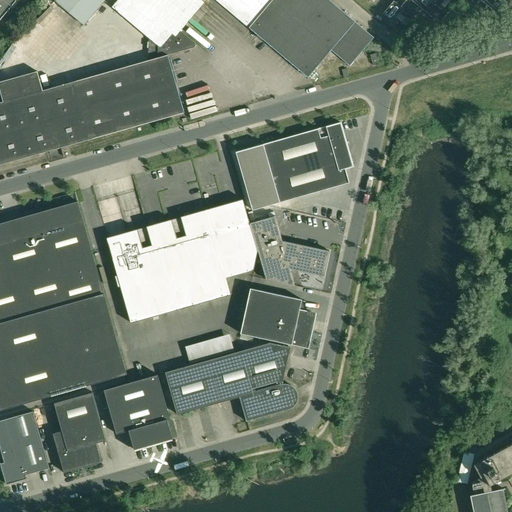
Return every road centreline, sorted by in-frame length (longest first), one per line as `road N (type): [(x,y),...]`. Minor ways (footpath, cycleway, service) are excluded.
road 1 (unclassified): [(388,80),(313,422),(0,511)]
road 2 (unclassified): [(0,191),(388,80)]
road 3 (unknown): [(297,106),(229,36),(189,54)]
road 4 (unclassified): [(388,80),(511,41)]
